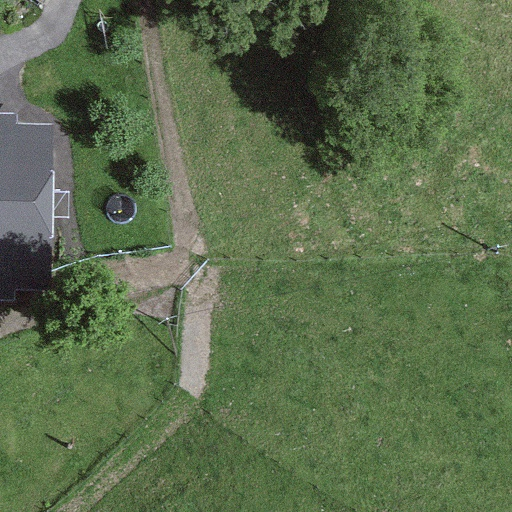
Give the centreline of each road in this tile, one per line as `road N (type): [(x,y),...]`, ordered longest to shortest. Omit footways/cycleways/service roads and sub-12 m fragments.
road 1 (track): [(197,261),(189,374),(176,407),(66,511)]
road 2 (track): [(0,324),(197,261)]
